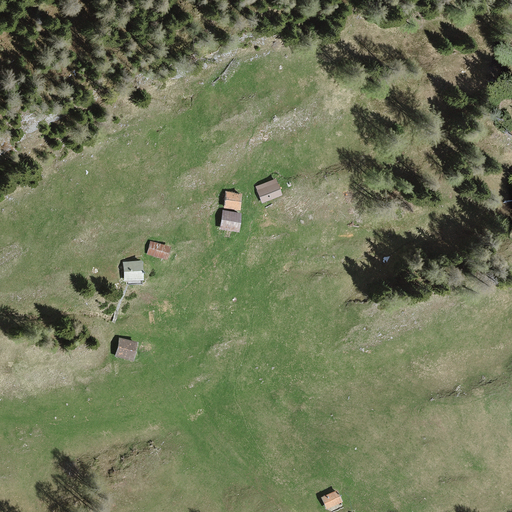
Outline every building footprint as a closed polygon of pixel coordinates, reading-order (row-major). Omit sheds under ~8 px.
[(274,179),(255,187),(262,203),(281,195),(274,179)] [(240,194),(224,192),(222,209),(239,210),(240,194)] [(239,213),(222,211),(219,229),(236,232),(239,213)] [(169,246),(150,241),(146,254),(165,260),(169,246)] [(141,261),(122,262),(123,281),(143,279),(141,261)] [(136,341),(118,337),(114,356),(131,360),(136,341)] [(335,491),(319,498),(325,511),(342,504),(335,491)]
